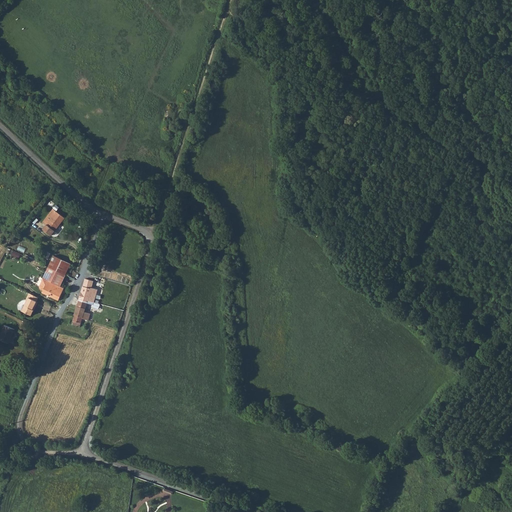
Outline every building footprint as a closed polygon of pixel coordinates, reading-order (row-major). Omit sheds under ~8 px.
[(51,235),(64,219),(52,210),(48,216),(51,219),(47,224),(43,229),(51,235)] [(52,259),(70,267),(71,263),(53,255),(52,259)] [(66,275),(70,267),(52,259),(48,267),(66,275)] [(60,287),(66,275),(48,267),(43,279),(60,287)] [(96,279),(91,277),(86,276),(83,285),(93,288),(96,279)] [(59,301),(65,289),(60,287),(43,279),(39,287),(40,289),(43,290),(41,293),(59,301)] [(98,289),(93,288),(83,285),(79,299),(88,302),(89,300),(95,302),(98,289)] [(37,301),(39,298),(29,293),(26,299),(28,300),(23,311),(32,316),(38,302),(37,301)] [(79,299),(78,305),(87,308),(88,302),(79,299)] [(78,305),(75,314),(84,316),(83,319),(89,321),(91,314),(85,312),(87,308),(78,305)] [(72,324),(75,325),(81,326),(83,319),(84,316),(75,314),(72,324)] [(0,339),(9,343),(15,330),(4,325),(0,336),(0,339)]
